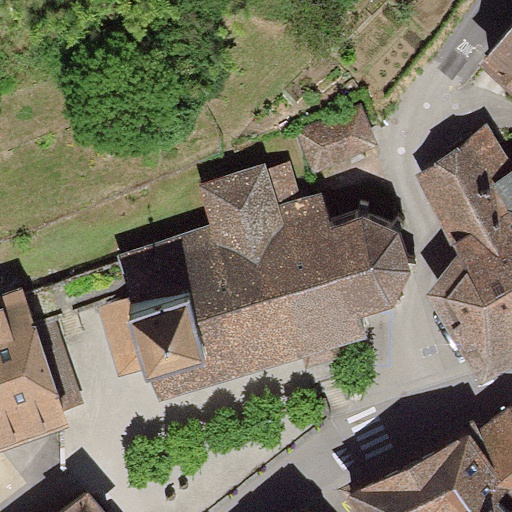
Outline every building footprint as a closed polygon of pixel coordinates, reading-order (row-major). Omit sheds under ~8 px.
[(511,11),(481,51),(511,80),(511,11)] [(476,363),(511,342),(511,215),(484,174),(511,152),(511,132),(494,112),(422,167),(456,244),(435,281),(476,363)] [(511,215),(511,152),(484,174),(511,215)] [(263,161),(194,179),(207,229),(169,239),(181,285),(123,300),(145,386),(361,330),(354,302),(372,294),(391,278),(395,255),(386,234),(372,218),(344,214),(322,221),(315,191),(274,202),(263,161)] [(28,276),(0,286),(0,424),(71,400),(28,276)] [(511,408),(495,409),(456,434),(491,478),(511,493),(511,408)] [(456,434),(347,486),(368,511),(456,511),(491,478),(456,434)] [(117,511),(83,473),(37,511),(117,511)] [(511,511),(511,493),(491,478),(456,511),(511,511)] [(296,511),(314,511),(307,503),(296,511)]
